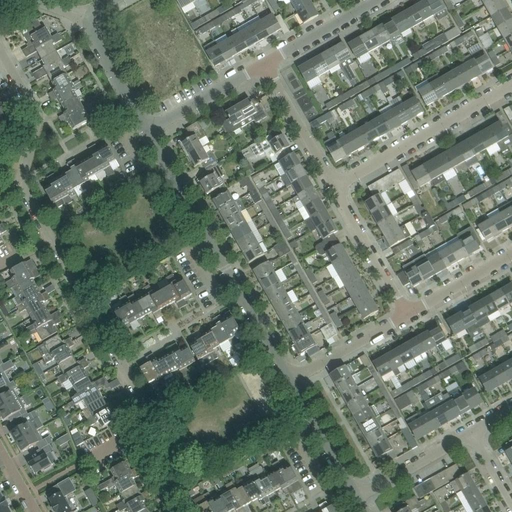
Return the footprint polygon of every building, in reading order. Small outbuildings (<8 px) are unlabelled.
[(191,0),(176,0),(182,10),(193,3),(191,0)] [(249,0),(243,4),(246,8),(252,5),(249,0)] [(295,0),(291,2),(298,13),(312,5),(309,0),(295,0)] [(427,0),(426,1),(434,16),(436,15),(439,21),(449,16),(445,10),(439,0),(427,0)] [(501,0),(496,0),(485,6),(491,17),(506,9),(501,0)] [(415,8),(423,22),(434,16),(426,1),(415,8)] [(446,5),(450,12),(455,9),(451,2),(446,5)] [(231,3),(224,6),(227,11),(233,7),(231,3)] [(319,16),(312,5),(298,13),(304,24),(319,16)] [(220,15),(227,11),(224,6),(218,10),(220,15)] [(412,29),(423,22),(415,8),(404,14),(412,29)] [(491,17),(498,28),(511,20),(511,18),(506,9),(491,17)] [(228,14),(231,19),(238,15),(235,10),(228,14)] [(171,11),(131,30),(145,58),(148,56),(157,74),(144,80),(154,101),(176,90),(173,85),(177,83),(169,68),(194,55),(188,42),(183,44),(174,25),(177,23),(171,11)] [(231,19),(228,14),(222,17),(225,22),(231,19)] [(401,35),(412,29),(404,14),(393,20),(401,35)] [(453,16),(456,23),(461,20),(457,14),(453,16)] [(202,19),(205,24),(211,20),(209,15),(202,19)] [(282,30),(278,24),(275,19),(273,15),(262,22),(271,37),(282,30)] [(278,24),(279,24),(283,21),(280,16),(275,19),(278,24)] [(205,24),(202,19),(196,22),(198,27),(205,24)] [(28,48),(22,51),(26,58),(37,52),(36,49),(53,40),(54,41),(57,39),(55,36),(52,38),(46,28),(42,31),(36,20),(25,26),(26,26),(29,33),(24,36),(23,36),(28,44),(27,45),(28,48)] [(393,20),(382,26),(391,41),(401,35),(393,20)] [(465,27),(461,20),(456,23),(460,29),(465,27)] [(511,20),(498,28),(504,39),(511,34),(511,20)] [(283,21),(279,24),(278,24),(282,30),(284,35),(290,32),(283,21)] [(260,43),(271,37),(262,22),(251,28),(260,43)] [(213,23),(207,26),(209,31),(216,27),(213,23)] [(26,26),(20,29),(24,36),(29,33),(26,26)] [(209,31),(207,26),(200,30),(203,35),(209,31)] [(380,47),(391,41),(382,26),(371,33),(380,47)] [(251,28),(240,34),(249,49),(260,43),(251,28)] [(476,32),(479,38),(484,36),(481,29),(476,32)] [(457,31),(446,37),(449,42),(460,35),(457,31)] [(369,54),(380,47),(371,33),(360,39),(369,54)] [(42,61),(57,52),(53,45),(62,41),(58,34),(55,36),(57,39),(54,41),(53,40),(36,49),(37,52),(42,61)] [(240,34),(229,40),(238,56),(249,49),(240,34)] [(433,40),(438,48),(449,42),(446,37),(445,34),(433,40)] [(461,38),(464,43),(470,39),(468,34),(461,38)] [(511,34),(504,39),(500,42),(501,45),(503,45),(507,44),(510,50),(511,48),(511,34)] [(484,36),(479,38),(483,45),(488,42),(484,36)] [(458,47),(464,43),(461,38),(455,42),(458,47)] [(349,45),(357,60),(369,54),(360,39),(349,45)] [(238,56),(229,40),(218,47),(227,62),(238,56)] [(424,49),(427,54),(438,48),(433,40),(423,47),(424,49)] [(343,44),(332,50),(340,65),(343,70),(350,82),(354,80),(356,79),(349,66),(354,63),(352,59),(348,53),(343,44)] [(472,54),(481,48),(478,44),(469,50),(472,54)] [(207,53),(211,59),(215,68),(227,62),(218,47),(207,53)] [(446,47),(439,51),(442,55),(449,52),(446,47)] [(418,53),(420,58),(427,54),(424,49),(418,53)] [(471,56),(474,61),(482,75),(493,69),(482,49),(471,56)] [(340,65),(332,50),(321,56),(329,71),(340,65)] [(436,59),(442,55),(439,51),(433,54),(436,59)] [(488,54),(492,60),(497,58),(493,51),(488,54)] [(42,61),(46,67),(33,74),(37,81),(48,75),(46,73),(64,63),(64,64),(67,62),(66,59),(62,61),(57,52),(42,61)] [(321,56),(310,63),(318,77),(329,71),(321,56)] [(470,56),(460,62),(461,63),(463,67),(471,82),(482,75),(474,61),(470,56)] [(52,84),(68,75),(64,69),(73,64),(69,57),(66,59),(67,62),(64,64),(64,63),(46,73),(48,75),(52,84)] [(402,62),(405,67),(411,63),(409,58),(402,62)] [(501,64),(497,58),(492,60),(496,67),(501,64)] [(417,63),(420,68),(427,64),(424,59),(417,63)] [(397,67),(399,70),(405,67),(402,62),(396,66),(397,67)] [(310,63),(299,69),(307,84),(310,89),(321,83),(318,77),(310,63)] [(411,67),(414,72),(420,68),(417,63),(411,67)] [(471,82),(463,67),(461,63),(450,69),(453,73),(452,73),(460,88),(471,82)] [(387,71),(380,74),(383,79),(389,75),(387,71)] [(452,73),(441,80),(449,94),(460,88),(452,73)] [(377,83),(383,79),(380,74),(374,78),(377,83)] [(75,87),(81,84),(79,80),(73,84),(68,75),(52,84),(56,90),(49,94),(51,98),(56,95),(57,96),(74,86),(75,87)] [(392,84),(399,80),(396,75),(390,79),(392,84)] [(439,100),(449,94),(441,80),(438,75),(427,81),(430,86),(439,100)] [(386,87),(392,84),(390,79),(379,85),(381,90),(384,95),(389,92),(388,91),(386,87)] [(51,98),(53,102),(58,98),(63,107),(78,98),(74,92),(83,87),(81,84),(75,87),(74,86),(57,96),(56,95),(51,98)] [(354,89),(357,94),(363,90),(361,86),(354,89)] [(419,92),(422,98),(427,107),(439,100),(430,86),(419,92)] [(368,91),(370,96),(377,93),(374,88),(368,91)] [(343,95),(346,100),(357,94),(354,89),(343,95)] [(370,96),(368,91),(361,95),(364,100),(370,96)] [(0,110),(4,108),(5,110),(15,104),(11,97),(0,103),(0,110)] [(86,111),(92,107),(91,104),(84,108),(78,98),(63,107),(67,113),(59,118),(61,121),(67,118),(67,119),(85,110),(86,111)] [(338,98),(332,102),(335,107),(341,103),(338,98)] [(401,98),(390,105),(393,111),(402,126),(413,120),(404,105),(401,98)] [(415,98),(404,105),(413,120),(424,113),(415,98)] [(249,99),(237,106),(245,120),(252,116),(255,121),(256,124),(258,122),(267,117),(260,106),(261,108),(256,110),(251,101),(249,99)] [(346,104),(348,109),(355,105),(352,100),(346,104)] [(332,102),(326,105),(328,110),(335,107),(332,102)] [(342,112),(348,109),(346,104),(339,107),(342,112)] [(228,136),(242,128),(248,125),(245,120),(237,106),(226,113),(231,121),(228,122),(227,121),(222,124),(224,129),(228,136)] [(98,119),(93,110),(94,110),(92,107),(86,111),(85,110),(67,119),(67,118),(61,121),(63,125),(69,122),(73,131),(88,122),(89,124),(88,125),(100,118),(98,119)] [(0,124),(10,119),(5,110),(4,108),(0,110),(0,124)] [(391,132),(402,126),(393,111),(382,117),(391,132)] [(496,115),(500,123),(502,126),(508,123),(501,112),(496,115)] [(330,113),(324,116),(327,121),(329,125),(335,121),(330,113)] [(327,121),(324,116),(317,120),(320,125),(327,121)] [(380,138),(391,132),(382,117),(371,123),(380,138)] [(186,129),(188,133),(189,133),(191,132),(193,138),(182,144),(189,156),(203,148),(210,144),(198,123),(186,129)] [(380,138),(371,123),(360,130),(369,145),(380,138)] [(511,134),(511,130),(508,123),(502,126),(500,123),(499,123),(500,123),(493,127),(492,126),(488,128),(497,144),(503,154),(508,151),(502,141),(509,137),(508,136),(511,134)] [(487,150),(497,144),(488,128),(484,131),(485,132),(478,136),(487,150)] [(358,151),(369,145),(360,130),(349,136),(358,151)] [(266,138),(250,147),(256,158),(260,155),(266,152),(271,149),(275,156),(278,161),(291,153),(289,148),(290,148),(283,136),(274,141),(272,142),(269,137),(271,136),(271,135),(266,138)] [(347,157),(358,151),(349,136),(339,142),(347,157)] [(487,150),(478,136),(471,140),(471,138),(466,141),(476,156),(487,150)] [(347,157),(339,142),(336,137),(324,143),(336,163),(347,157)] [(476,156),(466,141),(462,143),(463,144),(456,148),(465,163),(476,156)] [(96,145),(92,147),(96,153),(97,152),(107,170),(108,169),(111,175),(114,173),(113,171),(120,167),(116,161),(108,146),(99,151),(96,145)] [(97,152),(96,153),(92,147),(89,149),(93,157),(87,160),(98,181),(99,181),(96,176),(104,171),(108,177),(111,175),(108,169),(107,170),(97,152)] [(203,148),(189,156),(196,168),(204,163),(205,165),(204,166),(207,172),(218,165),(211,152),(206,154),(203,148)] [(467,168),(465,163),(456,148),(449,152),(449,151),(445,153),(454,169),(457,174),(467,168)] [(454,169),(445,153),(441,155),(441,157),(434,161),(443,175),(454,169)] [(275,166),(281,177),(286,174),(301,166),(294,155),(280,163),(275,166)] [(246,159),(243,161),(251,176),(255,173),(250,165),(249,165),(246,159)] [(75,160),(72,162),(75,168),(76,167),(86,185),(87,184),(91,190),(94,188),(92,184),(98,181),(87,160),(78,165),(75,160)] [(443,175),(434,161),(428,165),(427,163),(423,166),(432,181),(443,175)] [(72,171),(66,175),(74,191),(75,191),(83,186),(86,191),(88,190),(89,191),(91,190),(87,184),(86,185),(76,167),(75,168),(72,162),(68,164),(72,171)] [(218,165),(207,172),(209,171),(212,177),(200,183),(207,195),(219,188),(222,192),(227,189),(221,178),(224,176),(218,165)] [(412,173),(407,165),(402,168),(408,179),(414,176),(412,173)] [(301,166),(286,174),(281,177),(287,188),(292,185),(307,177),(301,166)] [(415,190),(420,187),(420,188),(432,181),(423,166),(419,168),(419,169),(413,173),(412,173),(414,176),(408,179),(415,190)] [(504,180),(511,175),(511,168),(511,169),(501,175),(504,180)] [(399,169),(394,172),(400,183),(406,180),(399,169)] [(395,186),(400,183),(394,172),(389,175),(395,186)] [(54,174),(50,176),(54,182),(55,182),(65,200),(66,199),(69,204),(73,203),(68,195),(74,191),(66,175),(57,180),(54,174)] [(389,175),(384,178),(390,189),(395,186),(389,175)] [(501,175),(494,179),(497,184),(504,180),(501,175)] [(65,204),(66,206),(69,204),(66,199),(65,200),(55,182),(54,182),(50,176),(47,178),(51,186),(45,190),(56,210),(65,204)] [(251,193),(252,192),(256,190),(248,177),(239,182),(243,189),(247,187),(251,193)] [(307,177),(292,185),(298,196),(313,188),(307,177)] [(385,192),(390,189),(384,178),(379,181),(385,192)] [(259,189),(264,187),(260,180),(255,183),(259,189)] [(385,192),(379,181),(373,184),(380,196),(380,195),(385,192)] [(505,182),(499,186),(502,191),(508,187),(505,182)] [(368,187),(374,199),(380,196),(373,184),(368,187)] [(485,184),(479,187),(482,192),(488,189),(485,184)] [(495,195),(502,191),(499,186),(492,190),(495,195)] [(113,187),(104,193),(107,198),(108,200),(118,195),(113,187)] [(263,196),(267,193),(264,187),(259,189),(263,196)] [(475,196),(482,192),(479,187),(472,191),(475,196)] [(301,201),(305,207),(319,199),(313,188),(298,196),(293,199),(296,204),(301,201)] [(249,194),(255,204),(262,201),(256,190),(252,192),(251,193),(249,194)] [(213,201),(214,201),(219,211),(235,202),(229,192),(222,196),(213,201)] [(380,195),(380,196),(374,199),(366,204),(372,215),(386,207),(380,195)] [(483,195),(477,198),(480,203),(486,200),(483,195)] [(410,199),(413,205),(418,202),(414,196),(410,199)] [(463,197),(457,200),(460,205),(466,201),(463,197)] [(471,202),(473,207),(480,203),(477,198),(471,202)] [(319,199),(305,207),(311,218),(326,210),(319,199)] [(460,205),(457,200),(450,204),(453,209),(460,205)] [(259,203),(264,213),(268,211),(262,201),(255,204),(255,205),(259,203)] [(219,211),(225,221),(241,213),(235,202),(219,211)] [(272,202),(268,205),(271,211),(276,209),(273,202),(272,202)] [(422,209),(418,202),(413,205),(417,211),(422,209)] [(386,207),(372,215),(378,226),(393,218),(398,215),(392,204),(386,207)] [(509,229),(511,227),(511,208),(501,215),(509,229)] [(280,215),(278,211),(276,209),(271,211),(275,218),(280,215)] [(332,221),(326,210),(311,218),(317,229),(332,221)] [(274,222),(268,211),(264,213),(270,224),(274,222)] [(225,221),(231,232),(247,223),(241,213),(225,221)] [(452,213),(446,216),(449,221),(455,218),(452,213)] [(490,221),(498,235),(509,229),(501,215),(490,221)] [(442,225),(449,221),(446,216),(439,220),(442,225)] [(399,229),(393,218),(378,226),(385,237),(399,229)] [(317,251),(317,252),(337,240),(334,234),(338,232),(332,221),(317,229),(324,240),(323,242),(321,244),(323,248),(317,251)] [(487,242),(498,235),(490,221),(479,227),(480,229),(482,233),(485,239),(487,242)] [(270,224),(276,234),(280,232),(274,222),(270,224)] [(237,243),(253,234),(247,223),(231,232),(237,243)] [(280,227),(284,233),(289,230),(285,224),(280,227)] [(399,229),(385,237),(387,241),(386,242),(385,244),(387,248),(389,249),(391,248),(405,240),(411,236),(405,225),(399,229)] [(435,226),(425,232),(428,236),(438,231),(435,226)] [(461,243),(469,257),(480,250),(478,246),(480,245),(481,245),(472,228),(457,237),(461,243)] [(480,229),(477,231),(482,241),(485,239),(482,233),(480,229)] [(292,237),(289,230),(284,233),(287,240),(292,237)] [(288,247),(280,232),(276,234),(281,243),(274,247),(277,253),(288,247)] [(419,235),(422,240),(428,236),(425,232),(419,235)] [(237,243),(243,253),(259,244),(253,234),(237,243)] [(333,265),(348,256),(341,245),(340,246),(337,240),(317,252),(319,255),(322,256),(326,254),(333,265)] [(413,245),(411,240),(404,244),(407,249),(413,245)] [(295,241),(290,244),(294,251),(299,248),(295,241)] [(458,263),(469,257),(461,243),(450,249),(458,263)] [(249,264),(265,255),(259,244),(243,253),(249,263),(249,264)] [(404,244),(398,247),(400,252),(407,249),(404,244)] [(288,254),(293,263),(296,261),(288,247),(277,253),(280,258),(288,254)] [(450,249),(439,255),(447,269),(458,263),(450,249)] [(413,262),(417,267),(425,282),(436,275),(428,261),(425,255),(413,262)] [(447,269),(439,255),(428,261),(436,275),(447,269)] [(348,256),(333,265),(339,276),(354,267),(348,256)] [(6,283),(8,287),(14,283),(15,285),(32,275),(33,277),(39,273),(31,260),(11,272),(15,279),(6,283)] [(293,263),(299,274),(302,272),(296,261),(293,263)] [(254,272),(260,282),(275,273),(269,262),(262,266),(253,272),(254,272)] [(339,276),(345,287),(360,278),(354,267),(339,276)] [(414,288),(425,282),(417,267),(406,273),(405,272),(398,276),(404,287),(411,283),(414,288)] [(306,272),(309,278),(314,275),(310,269),(306,272)] [(299,274),(305,284),(308,282),(302,272),(299,274)] [(14,283),(8,287),(10,290),(11,290),(16,299),(37,287),(33,280),(40,276),(39,273),(33,277),(32,275),(15,285),(14,283)] [(265,292),(281,284),(275,273),(260,282),(265,292)] [(180,302),(183,308),(187,305),(184,300),(193,295),(184,280),(178,284),(173,275),(169,277),(173,284),(171,285),(181,302),(180,302)] [(318,282),(314,275),(309,278),(313,284),(318,282)] [(170,286),(160,291),(169,306),(176,302),(180,309),(183,308),(180,302),(181,302),(171,285),(173,284),(169,277),(166,279),(170,286)] [(360,278),(345,287),(351,298),(366,289),(360,278)] [(314,293),(308,282),(305,284),(311,295),(314,293)] [(265,292),(271,303),(287,294),(281,284),(265,292)] [(511,285),(501,291),(509,305),(511,303),(511,285)] [(53,286),(46,290),(47,292),(48,295),(55,290),(53,286)] [(150,294),(148,295),(158,312),(157,313),(160,318),(164,316),(161,310),(169,306),(160,291),(154,295),(149,286),(146,288),(150,294)] [(49,296),(47,292),(41,295),(37,287),(16,299),(13,301),(18,310),(25,306),(26,308),(43,298),(43,300),(49,296)] [(143,290),(146,296),(137,301),(146,316),(152,312),(157,320),(160,318),(157,313),(158,312),(148,295),(150,294),(146,288),(143,290)] [(351,298),(358,309),(372,300),(366,289),(351,298)] [(318,294),(322,300),(326,297),(323,291),(318,294)] [(498,311),(509,305),(501,291),(491,297),(498,311)] [(311,295),(317,305),(320,303),(314,293),(311,295)] [(287,294),(271,303),(277,314),(293,305),(287,294)] [(125,297),(123,298),(127,305),(125,306),(135,323),(134,323),(137,329),(141,326),(139,323),(141,322),(140,319),(146,316),(137,301),(134,295),(127,299),(126,296),(125,297)] [(27,310),(32,319),(47,310),(43,304),(51,299),(49,296),(43,300),(43,298),(26,308),(25,306),(18,310),(20,314),(27,310)] [(325,306),(330,304),(326,297),(322,300),(325,306)] [(488,317),(498,311),(491,297),(480,303),(488,317)] [(111,306),(123,327),(129,323),(134,330),(137,329),(134,323),(135,323),(125,306),(127,305),(123,298),(120,300),(121,302),(112,307),(111,306)] [(379,311),(372,300),(358,309),(364,320),(379,311)] [(317,305),(323,316),(326,314),(320,303),(317,305)] [(480,303),(469,310),(477,323),(488,317),(480,303)] [(277,314),(283,324),(299,315),(293,305),(277,314)] [(35,325),(27,330),(29,334),(35,330),(36,332),(53,322),(54,323),(59,320),(60,320),(62,318),(59,312),(50,316),(47,310),(32,319),(35,325)] [(480,328),(477,323),(469,310),(458,316),(466,329),(469,334),(480,328)] [(232,340),(236,346),(239,344),(234,335),(241,332),(230,312),(224,316),(226,320),(223,321),(220,316),(217,318),(220,324),(221,323),(231,341),(232,340)] [(330,315),(334,322),(339,319),(335,313),(330,315)] [(328,326),(326,327),(332,338),(338,335),(326,314),(323,316),(328,326)] [(289,335),(305,326),(299,315),(283,324),(289,335)] [(466,329),(458,316),(447,322),(455,336),(466,329)] [(217,318),(213,320),(218,328),(211,331),(220,347),(223,353),(236,346),(232,340),(231,341),(221,323),(220,324),(217,318)] [(343,326),(339,319),(334,322),(338,328),(343,326)] [(35,330),(29,334),(30,337),(37,333),(42,342),(58,334),(54,327),(61,323),(60,320),(59,320),(54,323),(53,322),(36,332),(35,330)] [(305,326),(289,335),(295,345),(310,336),(307,330),(312,327),(310,323),(305,326)] [(321,330),(322,332),(327,341),(332,338),(326,327),(321,330)] [(446,351),(442,346),(441,343),(447,340),(444,336),(439,327),(428,333),(436,347),(435,347),(438,352),(439,352),(440,354),(446,351)] [(220,347),(211,331),(203,336),(199,331),(196,333),(199,339),(200,338),(210,355),(211,354),(215,361),(218,359),(213,350),(220,347)] [(498,335),(500,339),(507,336),(504,331),(498,335)] [(199,339),(196,333),(192,335),(197,342),(190,346),(202,368),(211,363),(215,361),(211,354),(210,355),(200,338),(199,339)] [(417,339),(425,353),(435,347),(436,347),(428,333),(417,339)] [(500,339),(498,335),(491,338),(494,343),(500,339)] [(49,355),(42,358),(44,362),(51,358),(50,357),(67,347),(66,345),(72,342),(70,338),(63,343),(59,336),(50,341),(43,345),(49,355)] [(316,346),(310,336),(295,345),(292,347),(298,356),(300,355),(301,355),(300,355),(301,356),(307,352),(310,358),(320,352),(317,346),(316,346)] [(500,339),(503,344),(509,340),(507,336),(500,339)] [(407,345),(414,359),(417,363),(428,357),(425,353),(417,339),(407,345)] [(494,343),(495,344),(490,346),(492,350),(503,344),(500,339),(494,343)] [(55,360),(58,367),(74,358),(69,349),(74,346),(72,342),(66,345),(67,347),(50,357),(51,358),(44,362),(46,365),(55,360)] [(482,342),(475,346),(478,350),(485,347),(482,342)] [(176,344),(173,346),(176,352),(175,352),(185,369),(184,370),(187,377),(190,375),(187,368),(196,363),(187,347),(181,351),(176,344)] [(403,365),(414,359),(407,345),(396,352),(403,365)] [(176,352),(173,346),(169,348),(172,353),(164,358),(172,374),(179,370),(184,379),(187,377),(184,370),(185,369),(175,352),(176,352)] [(469,349),(472,354),(478,350),(475,346),(469,349)] [(480,353),(482,358),(489,354),(486,349),(480,353)] [(403,365),(396,352),(385,358),(393,371),(396,376),(396,377),(401,374),(406,371),(403,365)] [(482,358),(480,353),(473,357),(476,361),(482,358)] [(153,354),(149,357),(153,362),(152,363),(161,380),(160,381),(164,387),(167,385),(167,384),(175,379),(172,374),(164,358),(157,362),(153,354)] [(360,358),(365,367),(366,369),(368,367),(371,366),(365,355),(360,358)] [(156,380),(161,389),(164,387),(160,381),(161,380),(152,363),(153,362),(149,357),(146,358),(149,364),(140,369),(149,384),(156,380)] [(64,376),(57,379),(59,383),(65,379),(64,378),(82,368),(82,366),(87,363),(85,359),(78,364),(74,358),(58,367),(64,376)] [(396,376),(393,371),(385,358),(374,364),(385,383),(396,376)] [(447,361),(445,363),(448,368),(454,364),(452,359),(447,361)] [(0,389),(3,388),(10,384),(4,373),(15,367),(11,361),(4,365),(1,367),(4,373),(0,375),(0,389)] [(510,381),(511,379),(511,361),(502,367),(510,381)] [(69,381),(73,387),(89,378),(84,370),(89,367),(87,363),(82,366),(82,368),(64,378),(65,379),(59,383),(61,386),(69,381)] [(441,371),(448,368),(445,363),(439,366),(441,371)] [(330,376),(336,386),(351,377),(346,367),(346,366),(330,375),(330,376)] [(368,367),(374,378),(378,376),(371,366),(368,367)] [(449,370),(452,375),(458,371),(456,366),(449,370)] [(491,373),(499,387),(510,381),(502,367),(491,373)] [(446,379),(452,375),(449,370),(443,374),(438,376),(441,381),(446,379)] [(430,371),(423,375),(426,380),(433,376),(430,371)] [(488,393),(499,387),(491,373),(480,380),(488,393)] [(420,383),(426,380),(423,375),(417,379),(420,383)] [(384,387),(378,376),(374,378),(380,389),(384,387)] [(71,396),(73,400),(75,398),(77,402),(80,400),(79,399),(97,388),(98,391),(109,384),(105,377),(92,385),(89,378),(73,387),(76,393),(71,396)] [(358,388),(351,377),(336,386),(342,396),(358,388)] [(434,379),(428,382),(430,387),(437,383),(434,379)] [(1,397),(1,396),(0,397),(1,397),(0,397),(0,410),(19,399),(14,390),(17,388),(14,382),(10,384),(3,388),(7,394),(4,396),(3,395),(3,396),(1,397)] [(430,387),(428,382),(421,386),(424,391),(430,387)] [(402,387),(405,392),(411,388),(408,383),(402,387)] [(380,389),(386,399),(390,397),(384,387),(380,389)] [(405,392),(402,387),(391,393),(394,398),(405,392)] [(75,398),(73,400),(74,402),(76,406),(78,405),(84,402),(87,408),(88,408),(103,399),(98,391),(97,388),(79,399),(80,400),(77,402),(75,398)] [(358,388),(342,396),(348,406),(363,398),(358,388)] [(453,402),(461,416),(472,409),(464,396),(459,388),(448,394),(453,402)] [(464,396),(472,409),(483,403),(475,389),(464,396)] [(413,391),(406,395),(411,404),(418,400),(415,396),(413,391)] [(461,416),(453,402),(448,394),(443,397),(445,400),(440,404),(442,408),(450,422),(461,416)] [(161,401),(164,407),(174,402),(171,395),(161,401)] [(400,410),(411,404),(406,395),(395,401),(400,410)] [(396,407),(390,397),(386,399),(392,410),(396,407)] [(87,408),(81,411),(82,412),(87,421),(90,419),(91,423),(95,421),(94,419),(111,409),(113,412),(121,407),(124,405),(120,398),(108,404),(107,405),(103,399),(88,408),(87,408)] [(354,417),(369,408),(363,398),(348,406),(354,417)] [(19,399),(0,410),(0,413),(2,417),(1,417),(2,418),(2,417),(3,419),(3,420),(4,421),(8,419),(11,423),(22,417),(27,413),(19,399)] [(450,422),(442,408),(440,404),(439,404),(439,403),(428,409),(431,414),(439,428),(450,422)] [(360,427),(375,419),(380,416),(374,406),(369,408),(354,417),(360,427)] [(90,419),(87,421),(90,427),(99,422),(103,429),(129,414),(128,413),(126,415),(121,407),(113,412),(111,409),(94,419),(95,421),(91,423),(90,419)] [(392,410),(398,420),(402,418),(396,407),(392,410)] [(28,415),(22,419),(25,425),(32,421),(38,417),(35,411),(28,415)] [(427,417),(421,420),(428,434),(439,428),(431,414),(427,417)] [(407,428),(402,418),(398,420),(403,430),(407,428)] [(366,438),(381,429),(375,419),(360,427),(366,438)] [(417,440),(428,434),(421,420),(410,427),(412,432),(417,440)] [(16,443),(37,431),(32,421),(25,425),(21,427),(19,428),(18,428),(19,429),(11,433),(16,443)] [(409,430),(407,428),(403,430),(402,431),(403,434),(408,442),(414,439),(409,430)] [(381,429),(366,438),(372,449),(387,440),(381,429)] [(37,431),(16,443),(22,453),(30,448),(30,449),(30,448),(32,447),(33,447),(43,441),(37,431)] [(85,442),(79,432),(72,436),(77,447),(85,442)] [(68,435),(57,439),(60,445),(70,441),(68,435)] [(387,440),(372,449),(378,459),(377,459),(378,460),(386,455),(390,462),(397,458),(393,451),(394,450),(393,450),(387,440)] [(269,456),(281,450),(277,442),(265,449),(268,454),(269,456)] [(29,466),(29,467),(30,466),(31,468),(31,469),(35,475),(44,470),(45,471),(51,468),(50,466),(57,463),(50,452),(53,451),(49,445),(48,445),(41,450),(44,455),(29,465),(30,466),(29,466)] [(241,459),(236,462),(240,469),(245,466),(244,464),(242,461),(241,459)] [(303,489),(299,481),(290,466),(284,470),(279,462),(275,464),(279,470),(277,471),(287,488),(286,489),(290,494),(293,492),(294,494),(303,489)] [(101,492),(109,487),(108,486),(114,482),(115,483),(132,473),(133,475),(139,472),(137,468),(131,471),(126,463),(111,471),(115,478),(98,487),(101,492)] [(276,472),(267,478),(275,492),(282,488),(286,496),(290,494),(286,489),(287,488),(277,471),(279,470),(275,464),(272,465),(276,472)] [(456,465),(451,468),(457,478),(462,475),(456,465)] [(261,467),(249,473),(251,476),(252,475),(256,481),(254,482),(264,499),(263,500),(266,505),(270,502),(267,497),(275,492),(267,478),(261,467)] [(451,468),(446,470),(452,481),(457,478),(451,468)] [(446,484),(452,481),(446,470),(440,474),(446,484)] [(108,486),(109,487),(110,489),(116,485),(121,495),(137,486),(133,480),(141,475),(139,472),(133,475),(132,473),(115,483),(114,482),(108,486)] [(441,487),(446,484),(440,474),(435,477),(441,487)] [(450,484),(457,495),(475,485),(469,474),(450,484)] [(244,488),(252,502),(259,499),(263,506),(266,505),(263,500),(264,499),(254,482),(256,481),(252,475),(249,477),(250,478),(241,483),(244,488)] [(435,477),(430,479),(436,490),(441,487),(435,477)] [(60,494),(53,498),(50,500),(53,505),(52,506),(55,511),(71,511),(68,506),(70,505),(67,500),(65,501),(64,498),(76,491),(69,478),(58,485),(61,491),(59,492),(60,494)] [(430,479),(425,482),(431,493),(436,490),(430,479)] [(425,482),(420,485),(426,496),(431,493),(425,482)] [(246,511),(244,507),(252,502),(244,488),(237,491),(232,483),(229,485),(233,491),(231,492),(241,509),(240,510),(241,511),(246,511)] [(220,498),(228,511),(230,511),(235,509),(236,511),(241,511),(240,510),(241,509),(231,492),(233,491),(229,485),(226,487),(229,493),(220,498)] [(420,485),(414,488),(420,499),(426,496),(420,485)] [(463,505),(467,503),(481,495),(475,485),(457,495),(463,505)] [(117,506),(119,509),(125,506),(125,507),(143,497),(144,498),(149,495),(147,491),(142,495),(137,486),(121,495),(125,501),(117,506)] [(434,493),(440,504),(445,501),(443,496),(439,490),(434,493)] [(228,511),(220,498),(219,496),(212,500),(209,493),(208,494),(207,494),(205,495),(209,502),(208,502),(213,511),(228,511)] [(0,511),(9,511),(7,508),(8,508),(4,499),(3,499),(3,500),(0,494),(0,511)] [(95,495),(88,499),(93,509),(100,505),(95,495)] [(125,506),(119,509),(120,511),(126,509),(128,511),(141,511),(147,509),(143,503),(151,499),(149,495),(144,498),(143,497),(125,507),(125,506)] [(209,502),(205,495),(202,497),(206,503),(197,509),(198,511),(213,511),(208,502),(209,502)] [(467,503),(472,511),(475,511),(487,506),(481,495),(467,503)] [(411,511),(417,508),(421,506),(420,505),(419,503),(418,501),(416,497),(403,504),(406,509),(403,511),(402,511),(400,511),(411,511)] [(448,507),(445,501),(440,504),(443,510),(448,507)] [(326,502),(323,505),(326,510),(327,509),(328,511),(343,511),(338,503),(329,508),(326,502)]
